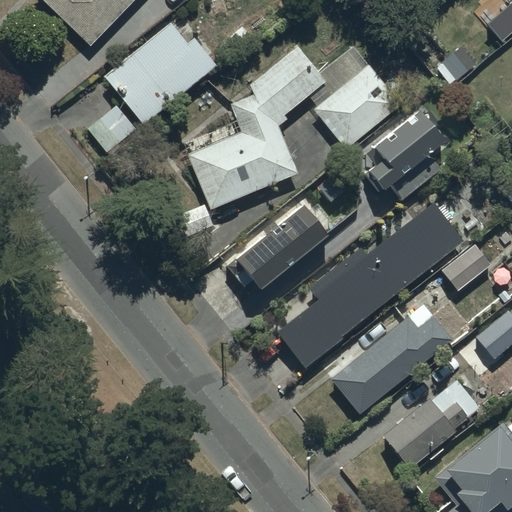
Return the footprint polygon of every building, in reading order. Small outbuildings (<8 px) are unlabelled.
[(53,0),(92,37),(127,0),(53,0)] [(210,0),(214,11),(242,3),(240,0),(210,0)] [(511,0),(510,0),(487,21),(499,34),(511,22),(511,0)] [(173,13),(107,66),(146,113),(217,54),(195,27),(189,33),(173,13)] [(243,20),(221,41),(234,55),(257,34),(243,20)] [(189,147),(211,200),(301,164),(282,117),(290,112),(286,106),(326,71),(321,65),(328,59),(318,48),(314,52),(300,36),(252,76),(258,83),(231,94),(244,124),(189,147)] [(376,64),(370,57),(316,102),(349,141),(402,97),(399,93),(405,88),(382,60),(376,64)] [(365,167),(381,185),(390,178),(404,195),(443,162),(427,143),(449,125),(424,96),(363,147),(374,160),(365,167)] [(118,99),(90,121),(107,144),(135,122),(118,99)] [(362,240),(310,280),(318,290),(276,321),(305,359),(343,330),(341,327),(465,233),(434,194),(366,245),(362,240)] [(329,233),(304,202),(227,264),(252,295),(329,233)] [(331,370),(332,371),(356,404),(451,333),(426,299),(331,370)] [(511,307),(507,301),(475,327),(491,346),(511,327),(511,307)] [(456,373),(380,428),(404,461),(480,406),(456,373)] [(435,511),(497,511),(511,501),(511,423),(501,409),(445,451),(450,457),(435,469),(456,497),(435,511)]
